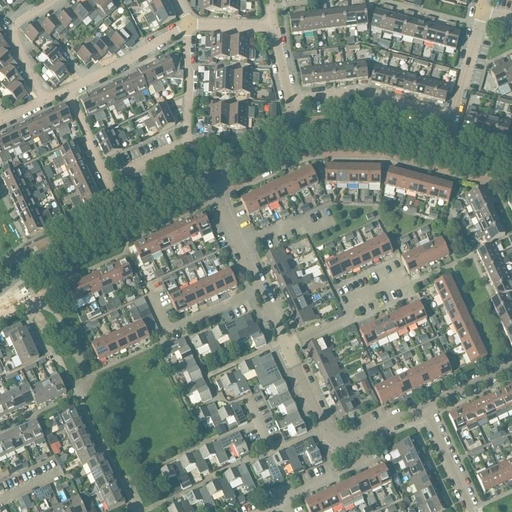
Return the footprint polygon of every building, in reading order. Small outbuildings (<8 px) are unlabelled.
[(98,3),(95,6),(96,7),(99,10),(95,14),(96,15),(98,17),(98,18),(102,22),(106,19),(116,10),(110,4),(114,0),(101,0),(99,2),(99,1),(98,3)] [(148,9),(165,0),(141,0),(136,3),(138,7),(146,3),(148,9)] [(146,22),(170,10),(165,0),(148,9),(151,14),(144,18),(146,22)] [(221,2),(202,1),(202,11),(200,11),(200,17),(207,17),(207,12),(221,13),(221,2)] [(354,10),(356,29),(368,27),(365,1),(359,2),(360,10),(354,10)] [(245,12),(246,12),(246,3),(221,2),(221,13),(235,13),(235,18),(241,18),(241,13),(244,13),(245,13),(245,12)] [(73,7),(69,10),(82,24),(88,19),(92,23),(93,21),(98,18),(98,17),(96,15),(95,14),(92,11),(86,3),(80,9),(77,6),(75,9),(73,7)] [(346,30),(342,4),(338,5),(338,12),(333,13),(335,31),(346,30)] [(356,29),(354,10),(348,11),(347,4),(342,4),(346,30),(356,29)] [(335,31),(333,13),(327,14),(326,6),(321,7),(324,32),(335,31)] [(324,32),(321,7),(316,7),(317,14),(311,15),(313,34),(324,32)] [(382,33),(388,8),(384,7),(382,14),(375,13),(371,30),(382,33)] [(388,8),(382,33),(392,36),(396,18),(391,17),(393,9),(388,8)] [(302,35),(299,9),(295,10),(296,18),(289,18),(291,36),(302,35)] [(313,34),(311,15),(305,15),(304,9),(299,9),(302,35),(313,34)] [(57,14),(53,17),(65,31),(71,25),(75,30),(82,24),(69,10),(63,16),(61,13),(58,16),(57,14)] [(170,10),(146,22),(148,26),(155,23),(158,28),(175,20),(170,10)] [(396,18),(392,36),(402,39),(409,14),(404,12),(402,20),(396,18)] [(409,14),(402,39),(413,41),(418,24),(412,22),(414,15),(409,14)] [(40,21),(36,24),(49,38),(55,32),(59,37),(65,31),(53,17),(47,23),(45,20),(42,22),(40,21)] [(418,24),(413,41),(423,44),(430,19),(425,18),(423,25),(418,24)] [(430,19),(423,44),(434,47),(438,29),(433,28),(435,20),(430,19)] [(434,47),(432,52),(443,55),(444,50),(451,24),(446,23),(444,31),(438,29),(434,47)] [(49,38),(36,24),(30,29),(26,25),(20,31),(24,35),(32,45),(38,39),(42,44),(45,41),(49,38)] [(112,32),(105,38),(118,52),(124,46),(126,49),(129,47),(130,49),(135,45),(134,44),(138,39),(131,24),(124,29),(122,31),(116,37),(112,32)] [(451,24),(444,50),(455,52),(460,35),(453,33),(455,26),(451,24)] [(217,34),(210,34),(210,39),(205,39),(205,49),(211,50),(230,50),(230,40),(216,39),(217,34)] [(251,36),(245,36),(244,40),(230,40),(230,50),(249,51),(249,41),(251,41),(251,36)] [(96,39),(89,45),(101,59),(107,53),(110,56),(112,54),(114,55),(118,52),(105,38),(100,44),(96,39)] [(48,72),(62,59),(57,53),(61,49),(55,43),(51,47),(41,55),(47,61),(43,65),(48,72)] [(79,46),(72,52),(76,56),(85,66),(91,60),(93,63),(96,61),(97,62),(101,59),(89,45),(83,51),(79,46)] [(6,46),(0,51),(0,73),(13,62),(8,56),(10,54),(8,51),(10,50),(9,49),(6,46)] [(215,65),(215,61),(229,61),(230,50),(211,50),(211,60),(209,60),(209,65),(215,65)] [(243,66),(250,67),(250,62),(253,62),(254,61),(255,60),(255,51),(249,51),(230,50),(229,61),(244,62),(243,66)] [(33,51),(28,56),(32,60),(37,56),(33,51)] [(167,81),(183,81),(183,73),(179,73),(180,65),(178,65),(178,57),(174,57),(169,59),(168,59),(158,63),(166,81),(166,80),(166,81),(167,81)] [(48,72),(44,75),(50,81),(50,82),(56,88),(60,84),(69,76),(64,70),(66,67),(64,65),(66,63),(65,63),(62,59),(48,72)] [(511,84),(511,68),(510,65),(505,67),(502,60),(497,62),(508,86),(511,84)] [(19,69),(16,66),(13,62),(0,73),(0,75),(5,81),(0,85),(6,91),(20,79),(14,73),(19,69)] [(354,63),(356,81),(367,80),(365,62),(354,63)] [(508,86),(497,62),(493,64),(496,72),(490,74),(498,91),(508,86)] [(166,81),(158,63),(148,68),(160,93),(164,91),(161,83),(166,81)] [(356,81),(354,63),(343,65),(345,83),(356,81)] [(345,83),(343,65),(332,66),(335,84),(345,83)] [(335,84),(332,66),(322,67),(324,85),(335,84)] [(324,85),(322,67),(311,69),(313,87),(324,85)] [(381,87),(386,70),(375,67),(370,84),(381,87)] [(160,93),(148,68),(138,73),(139,75),(146,89),(147,91),(147,92),(148,92),(147,89),(152,87),(155,95),(160,93)] [(220,69),(213,69),(213,73),(209,73),(208,84),(233,85),(234,74),(219,74),(220,69)] [(300,74),(296,74),(298,82),(301,82),(302,88),(313,87),(311,69),(300,70),(300,74)] [(258,75),(254,75),(255,70),(248,70),(248,75),(234,74),(233,85),(252,86),(252,85),(258,86),(258,75)] [(392,90),(396,72),(386,70),(381,87),(392,90)] [(402,93),(407,75),(396,72),(392,90),(402,93)] [(130,79),(141,104),(145,102),(142,94),(147,92),(147,91),(146,89),(139,75),(130,79)] [(413,96),(417,78),(407,75),(402,93),(413,96)] [(423,98),(428,81),(417,78),(413,96),(423,98)] [(20,79),(6,91),(12,97),(7,101),(13,108),(18,104),(27,95),(21,89),(24,87),(22,84),(24,83),(23,83),(20,79)] [(141,104),(130,79),(120,84),(128,101),(133,98),(137,106),(141,104)] [(434,101),(439,84),(428,81),(423,98),(434,101)] [(110,88),(121,113),(126,111),(122,103),(128,101),(120,84),(110,88)] [(233,96),(233,85),(208,84),(208,94),(212,95),(212,99),(219,100),(219,95),(233,96)] [(439,84),(434,101),(445,104),(447,94),(448,91),(449,87),(439,84)] [(247,101),(253,101),(254,96),(252,96),(252,86),(233,85),(233,96),(247,96),(247,101)] [(121,113),(110,88),(100,93),(108,110),(114,108),(117,115),(121,113)] [(108,110),(100,93),(90,97),(102,122),(106,120),(103,112),(108,110)] [(102,122),(90,97),(80,102),(88,119),(94,117),(97,124),(102,122)] [(216,103),(209,103),(209,108),(210,108),(210,118),(229,119),(229,108),(215,108),(216,103)] [(250,105),(244,104),(243,109),(229,108),(229,119),(248,120),(254,120),(254,110),(250,109),(250,105)] [(503,105),(501,113),(510,115),(509,107),(503,105)] [(165,106),(148,114),(151,120),(143,123),(145,128),(170,116),(165,106)] [(54,111),(66,136),(70,134),(67,126),(72,124),(65,107),(54,111)] [(467,112),(462,130),(474,133),(478,115),(474,114),(476,110),(468,108),(467,112)] [(54,111),(44,116),(52,133),(58,130),(61,138),(63,141),(67,139),(66,136),(54,111)] [(474,133),(484,135),(489,118),(478,115),(474,133)] [(35,120),(46,145),(51,143),(47,135),(52,133),(44,116),(35,120)] [(157,134),(175,126),(170,116),(145,128),(147,132),(155,129),(157,134)] [(228,130),(229,119),(210,118),(210,119),(204,118),(204,121),(204,127),(204,128),(205,129),(208,129),(208,134),(214,134),(214,130),(228,130)] [(484,135),(494,138),(499,120),(489,118),(484,135)] [(229,119),(228,130),(242,131),(242,135),(249,135),(249,130),(247,130),(248,120),(229,119)] [(35,120),(25,125),(33,142),(38,140),(42,147),(42,148),(43,148),(44,148),(47,147),(46,145),(35,120)] [(499,120),(494,138),(506,141),(510,123),(499,120)] [(15,129),(26,154),(31,152),(28,144),(33,142),(25,125),(15,129)] [(15,129),(5,134),(13,151),(19,149),(22,156),(23,156),(25,160),(28,158),(26,154),(15,129)] [(113,130),(95,139),(100,149),(125,137),(123,133),(116,136),(113,130)] [(0,136),(0,148),(7,163),(11,161),(8,154),(13,151),(5,134),(0,136)] [(105,159),(122,151),(120,145),(127,142),(125,137),(100,149),(105,159)] [(74,144),(57,152),(59,158),(52,162),(54,166),(79,154),(74,144)] [(66,172),(83,164),(79,154),(54,166),(56,170),(64,167),(66,172)] [(69,178),(61,181),(63,186),(88,174),(83,164),(66,172),(69,178)] [(336,186),(336,167),(325,166),(325,186),(336,186)] [(336,167),(336,186),(347,186),(347,167),(336,167)] [(347,167),(347,186),(358,186),(358,167),(347,167)] [(358,167),(358,186),(369,187),(369,167),(358,167)] [(369,167),(369,187),(380,187),(380,167),(369,167)] [(300,173),(308,190),(318,185),(310,169),(300,173)] [(19,170),(2,178),(6,188),(31,177),(29,172),(22,176),(19,170)] [(395,191),(400,173),(389,170),(385,188),(395,191)] [(290,178),(298,195),(308,190),(300,173),(290,178)] [(400,173),(395,191),(406,193),(410,176),(400,173)] [(75,192),(92,184),(88,174),(63,186),(65,190),(73,187),(75,192)] [(410,176),(406,193),(416,196),(421,179),(410,176)] [(11,198),(28,190),(26,185),(33,181),(31,177),(6,188),(11,198)] [(280,182),(288,199),(298,195),(290,178),(280,182)] [(421,179),(416,196),(427,199),(431,181),(421,179)] [(431,181),(427,199),(437,202),(442,184),(431,181)] [(270,187),(278,204),(288,199),(280,182),(270,187)] [(72,205),(97,194),(92,184),(75,192),(78,197),(70,201),(72,205)] [(442,184),(437,202),(448,204),(453,187),(442,184)] [(261,192),(269,208),(278,204),(270,187),(261,192)] [(469,207),(487,199),(482,189),(470,195),(469,194),(464,196),(469,207)] [(15,208),(40,196),(38,192),(31,195),(28,190),(11,198),(15,208)] [(251,196),(259,213),(269,208),(261,192),(251,196)] [(97,194),(72,205),(74,209),(82,206),(85,212),(102,204),(97,194)] [(40,196),(15,208),(20,218),(37,210),(35,204),(42,201),(40,196)] [(241,201),(249,218),(259,213),(251,196),(241,201)] [(487,199),(469,207),(472,213),(467,216),(468,219),(491,208),(487,199)] [(455,202),(453,208),(455,211),(459,212),(463,210),(460,203),(455,202)] [(478,226),(496,218),(491,208),(468,219),(470,222),(475,219),(478,226)] [(25,227),(49,216),(47,211),(40,215),(37,210),(20,218),(25,227)] [(210,231),(204,217),(203,215),(193,220),(200,236),(210,231)] [(49,216),(25,227),(29,238),(47,229),(44,224),(51,220),(49,216)] [(477,237),(500,227),(496,218),(478,226),(481,232),(476,234),(477,237)] [(190,240),(200,236),(193,220),(183,225),(190,240)] [(173,229),(180,245),(190,240),(183,225),(173,229)] [(500,227),(477,237),(478,240),(483,238),(487,245),(504,236),(500,227)] [(163,234),(171,249),(180,245),(173,229),(163,234)] [(154,238),(161,254),(171,249),(163,234),(154,238)] [(374,242),(382,259),(392,254),(384,237),(374,242)] [(154,238),(143,243),(153,262),(163,258),(161,254),(154,238)] [(431,245),(438,262),(448,257),(441,240),(431,245)] [(364,247),(372,263),(382,259),(374,242),(364,247)] [(481,263),(499,254),(495,247),(501,245),(499,242),(494,245),(476,253),(481,263)] [(153,262),(143,243),(134,247),(143,267),(153,262)] [(421,250),(428,266),(438,262),(431,245),(421,250)] [(354,251),(362,268),(372,263),(364,247),(354,251)] [(271,269),(288,261),(289,263),(292,261),(290,256),(287,258),(283,249),(266,257),(271,269)] [(411,254),(419,271),(428,266),(421,250),(411,254)] [(345,256),(352,272),(362,268),(354,251),(345,256)] [(419,271),(411,254),(401,259),(409,275),(419,271)] [(499,254),(481,263),(485,272),(508,261),(507,258),(501,260),(499,254)] [(335,260),(343,277),(352,272),(345,256),(335,260)] [(343,277),(335,260),(325,265),(332,282),(343,277)] [(288,261),(271,269),(277,281),(294,273),(295,274),(298,273),(298,272),(296,268),(292,270),(289,263),(288,261)] [(508,261),(485,272),(489,281),(507,273),(504,266),(510,264),(508,261)] [(115,267),(122,283),(132,278),(125,263),(115,267)] [(122,283),(115,267),(105,272),(112,287),(122,283)] [(219,276),(226,292),(237,288),(229,271),(219,276)] [(112,287),(105,272),(95,276),(102,292),(112,287)] [(294,273),(277,281),(282,293),(300,285),(300,287),(304,285),(302,280),(298,282),(294,275),(295,274),(294,273)] [(493,290),(511,281),(511,278),(510,279),(507,273),(489,281),(493,290)] [(167,277),(167,278),(161,280),(163,284),(169,282),(170,283),(174,281),(171,275),(167,277)] [(102,292),(95,276),(85,281),(93,297),(102,292)] [(209,280),(217,297),(226,292),(219,276),(209,280)] [(308,276),(301,279),(302,280),(304,285),(311,281),(308,276)] [(438,297),(455,288),(450,278),(433,286),(438,297)] [(199,285),(207,302),(217,297),(209,280),(199,285)] [(93,297),(85,281),(75,285),(83,301),(93,297)] [(498,300),(498,299),(498,300),(508,295),(509,295),(511,293),(511,281),(493,290),(498,300)] [(66,290),(73,306),(83,301),(75,285),(66,290)] [(189,289),(197,306),(207,302),(199,285),(189,289)] [(300,285),(282,293),(288,305),(305,297),(306,298),(309,297),(307,292),(303,294),(300,287),(300,285)] [(455,288),(438,297),(442,306),(460,298),(455,288)] [(187,311),(180,294),(177,289),(167,293),(177,315),(187,311)] [(180,294),(187,311),(197,306),(189,289),(180,294)] [(498,300),(491,303),(495,312),(511,304),(511,301),(509,295),(508,295),(498,300),(498,299),(498,300)] [(305,297),(288,305),(293,317),(311,309),(311,311),(315,309),(312,304),(309,306),(305,298),(306,298),(305,297)] [(460,298),(442,306),(447,316),(464,308),(460,298)] [(135,310),(146,305),(143,299),(133,304),(135,310)] [(511,304),(495,312),(500,322),(511,315),(511,304)] [(135,310),(138,315),(148,310),(146,305),(135,310)] [(426,321),(419,305),(409,310),(416,326),(426,321)] [(464,308),(447,316),(451,326),(469,318),(464,308)] [(299,330),(316,322),(316,323),(320,321),(318,316),(314,318),(311,311),(311,309),(293,317),(299,330)] [(140,320),(151,316),(148,310),(138,315),(140,320)] [(399,314),(406,330),(416,326),(409,310),(399,314)] [(389,319),(397,335),(406,330),(399,314),(389,319)] [(249,315),(243,318),(248,329),(254,326),(249,315)] [(511,315),(500,322),(504,331),(511,327),(511,315)] [(143,326),(153,321),(151,316),(140,320),(141,324),(143,326)] [(237,321),(243,332),(248,329),(243,318),(237,321)] [(456,336),(473,328),(469,318),(451,326),(456,336)] [(379,323),(387,339),(397,335),(389,319),(379,323)] [(145,332),(156,327),(153,321),(143,326),(145,332)] [(211,333),(216,343),(217,343),(227,338),(232,347),(241,343),(237,335),(243,332),(237,321),(211,333)] [(370,328),(377,344),(387,339),(379,323),(370,328)] [(25,330),(23,331),(20,324),(2,333),(5,340),(9,338),(13,348),(30,340),(25,330)] [(131,328),(139,344),(149,340),(148,337),(145,332),(143,326),(141,324),(131,328)] [(256,325),(254,326),(248,329),(243,332),(237,335),(241,343),(250,339),(256,350),(266,345),(256,325)] [(156,327),(145,332),(148,337),(159,332),(156,327)] [(352,327),(347,330),(350,336),(355,334),(352,327)] [(122,333),(129,349),(139,344),(131,328),(122,333)] [(360,332),(367,348),(377,344),(370,328),(360,332)] [(473,328),(456,336),(460,346),(478,337),(473,328)] [(112,337),(119,353),(129,349),(122,333),(112,337)] [(191,342),(196,352),(208,347),(212,357),(221,352),(217,343),(216,343),(211,333),(191,342)] [(102,342),(109,358),(119,353),(112,337),(102,342)] [(478,337),(460,346),(465,355),(482,347),(478,337)] [(184,339),(164,349),(168,357),(178,353),(183,364),(193,359),(184,339)] [(325,339),(307,347),(313,359),(330,351),(331,353),(334,351),(332,346),(329,348),(325,339)] [(30,340),(13,348),(17,357),(34,350),(30,340)] [(92,346),(99,363),(109,358),(102,342),(92,346)] [(482,347),(465,355),(469,366),(487,357),(482,347)] [(22,367),(39,359),(34,350),(17,357),(22,367)] [(319,371),(336,363),(336,365),(340,363),(338,358),(334,360),(331,353),(330,351),(313,359),(319,371)] [(259,360),(262,367),(273,361),(270,355),(259,360)] [(451,374),(443,357),(433,362),(441,379),(451,374)] [(258,358),(250,362),(238,368),(240,372),(243,378),(254,373),(259,382),(267,378),(264,372),(262,367),(259,360),(258,358)] [(183,364),(173,368),(177,377),(187,373),(192,384),(202,379),(193,359),(183,364)] [(273,361),(262,367),(264,372),(276,367),(273,361)] [(423,366),(431,383),(441,379),(433,362),(423,366)] [(324,383),(341,375),(342,377),(345,375),(343,370),(340,372),(336,365),(336,363),(319,371),(324,383)] [(414,371),(421,388),(431,383),(423,366),(414,371)] [(279,373),(277,370),(276,367),(264,372),(267,378),(279,373)] [(370,371),(366,372),(369,378),(369,379),(380,374),(377,367),(370,371)] [(404,375),(412,392),(421,388),(414,371),(404,375)] [(219,391),(223,389),(224,391),(236,386),(241,396),(249,392),(243,378),(240,372),(215,383),(219,391)] [(279,373),(259,382),(263,391),(273,386),(278,397),(278,398),(288,393),(279,373)] [(363,373),(355,377),(358,384),(366,380),(363,373)] [(330,395),(347,387),(347,389),(351,387),(349,382),(345,384),(342,377),(341,375),(324,383),(330,395)] [(394,380),(402,397),(412,392),(404,375),(394,380)] [(66,395),(58,378),(48,382),(56,400),(66,395)] [(202,405),(212,400),(202,379),(192,384),(182,388),(186,397),(196,393),(202,405)] [(384,385),(392,401),(402,397),(394,380),(384,385)] [(56,400),(48,382),(38,387),(46,404),(56,400)] [(374,389),(382,406),(392,401),(384,385),(374,389)] [(46,404),(38,387),(30,391),(28,386),(27,387),(29,391),(35,404),(37,408),(46,404)] [(18,391),(26,408),(35,404),(29,391),(27,387),(18,391)] [(347,387),(330,395),(335,407),(352,399),(353,401),(357,399),(360,397),(358,393),(355,394),(351,396),(347,389),(347,387)] [(511,407),(511,399),(508,390),(498,395),(505,411),(511,407)] [(26,408),(18,391),(8,396),(16,413),(26,408)] [(268,402),(266,403),(270,412),(272,411),(282,406),(287,417),(287,418),(297,413),(288,393),(278,398),(278,397),(268,402)] [(498,395),(488,400),(495,415),(496,415),(497,419),(507,415),(505,411),(498,395)] [(16,413),(8,396),(0,399),(0,402),(7,417),(16,413)] [(352,399),(335,407),(341,419),(358,412),(358,413),(362,411),(360,406),(356,408),(353,401),(352,399)] [(478,404),(484,416),(486,420),(488,424),(498,420),(497,419),(496,415),(495,415),(488,400),(478,404)] [(238,428),(247,424),(238,404),(218,413),(217,413),(223,425),(227,423),(226,422),(233,418),(238,428)] [(484,416),(478,404),(468,409),(476,424),(486,420),(484,416)] [(217,413),(218,413),(214,405),(193,415),(198,425),(210,419),(214,429),(223,425),(217,413)] [(476,424),(468,409),(459,413),(466,429),(468,433),(478,429),(476,424)] [(64,430),(81,422),(76,412),(59,419),(64,430)] [(277,422),(275,423),(279,432),(281,431),(291,426),(296,438),(306,433),(297,413),(287,418),(287,417),(277,422)] [(466,429),(459,413),(449,418),(456,434),(466,429)] [(68,439),(85,431),(81,422),(64,430),(68,439)] [(45,443),(39,429),(36,423),(26,427),(34,444),(35,447),(37,446),(39,447),(43,445),(43,443),(45,443)] [(16,432),(24,449),(34,444),(26,427),(16,432)] [(219,427),(214,429),(217,434),(218,437),(222,435),(219,427)] [(72,449),(90,440),(85,431),(68,439),(72,449)] [(24,449),(16,432),(7,436),(15,453),(24,449)] [(248,454),(239,433),(219,442),(223,451),(233,447),(238,459),(248,454)] [(15,453),(7,436),(0,439),(0,445),(6,457),(15,453)] [(50,447),(54,445),(57,444),(54,439),(48,442),(50,447)] [(396,450),(400,458),(400,459),(417,451),(412,439),(395,447),(395,446),(391,448),(393,452),(396,450)] [(77,458),(94,450),(90,440),(72,449),(77,458)] [(292,449),(296,458),(306,454),(311,465),(314,464),(315,467),(322,463),(321,461),(312,440),(292,449)] [(228,460),(227,460),(223,451),(219,442),(199,452),(204,462),(215,457),(219,466),(228,462),(228,460)] [(289,466),(294,476),(303,472),(296,458),(292,449),(272,458),(277,468),(280,467),(282,470),(289,466)] [(94,450),(77,458),(80,464),(77,465),(79,469),(86,465),(86,466),(86,465),(98,460),(98,459),(94,450)] [(400,458),(385,465),(387,469),(393,467),(402,462),(405,470),(406,471),(423,463),(417,451),(400,459),(400,458)] [(184,471),(195,466),(199,476),(208,471),(204,462),(199,452),(179,461),(180,463),(184,471)] [(90,475),(107,467),(103,457),(98,459),(98,460),(86,465),(86,466),(90,475)] [(277,468),(272,458),(252,468),(257,478),(268,472),(274,485),(283,481),(277,468)] [(184,471),(180,463),(159,472),(164,482),(176,477),(182,491),(191,487),(184,471)] [(411,483),(428,475),(423,463),(406,471),(405,470),(402,472),(404,476),(408,474),(411,482),(411,483)] [(511,479),(511,476),(506,464),(496,468),(503,484),(511,479)] [(246,494),(255,490),(244,466),(224,475),(226,479),(229,485),(240,480),(246,494)] [(95,484),(112,476),(107,467),(90,475),(95,484)] [(391,484),(383,467),(373,472),(381,488),(391,484)] [(503,484),(496,468),(487,473),(494,488),(503,484)] [(364,476),(371,493),(381,488),(373,472),(364,476)] [(494,488),(487,473),(476,478),(483,493),(494,488)] [(417,494),(417,495),(434,487),(428,475),(411,483),(411,482),(407,484),(409,488),(413,486),(417,494)] [(99,494),(116,486),(112,476),(95,484),(99,494)] [(354,481),(362,497),(371,493),(364,476),(354,481)] [(206,488),(210,498),(211,498),(222,493),(226,503),(227,503),(229,506),(234,508),(236,502),(235,502),(234,499),(235,499),(229,485),(226,479),(206,488)] [(362,497),(354,481),(344,485),(353,506),(363,501),(362,497)] [(334,490),(342,507),(342,506),(344,510),(353,506),(344,485),(334,490)] [(103,503),(121,495),(116,486),(99,494),(103,503)] [(39,490),(44,501),(51,498),(46,487),(39,490)] [(419,498),(422,506),(422,507),(439,499),(434,487),(417,495),(417,494),(413,496),(415,500),(419,498)] [(206,511),(215,511),(214,509),(215,508),(211,498),(210,498),(206,488),(185,497),(187,501),(188,501),(190,507),(191,507),(202,502),(206,511)] [(44,501),(39,490),(34,493),(39,504),(44,501)] [(324,494),(332,511),(342,507),(334,490),(324,494)] [(315,499),(320,511),(330,511),(332,511),(324,494),(315,499)] [(121,495),(103,503),(107,511),(109,511),(125,505),(121,495)] [(32,508),(27,496),(21,499),(23,504),(26,510),(27,510),(32,508)] [(84,511),(79,498),(69,503),(72,511),(84,511)] [(21,499),(16,502),(20,511),(21,511),(26,510),(23,504),(21,499)] [(304,504),(308,511),(320,511),(315,499),(304,504)] [(422,507),(422,506),(418,508),(420,511),(424,510),(424,511),(443,511),(445,511),(439,499),(422,507)] [(193,511),(191,507),(190,507),(188,501),(187,501),(167,510),(167,511),(193,511)] [(72,511),(69,503),(59,507),(61,511),(72,511)]
